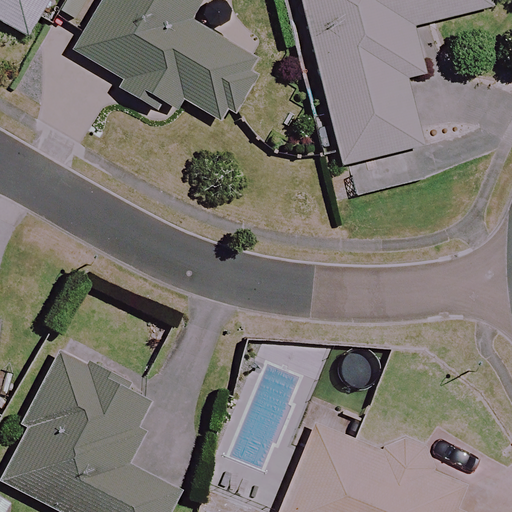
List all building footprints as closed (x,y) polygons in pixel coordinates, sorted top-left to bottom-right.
[(0,0),(0,23),(27,39),(49,0),(0,0)] [(224,123),(229,112),(240,118),(261,80),(250,74),(256,62),(190,27),(204,0),(105,0),(77,54),(123,78),(120,84),(174,113),(181,100),(224,123)] [(304,0),(343,166),(421,148),(405,80),(424,76),(412,28),(492,9),(490,0),(304,0)] [(154,402),(65,357),(1,485),(55,511),(169,511),(178,496),(121,468),(154,402)] [(506,511),(312,433),(279,511),(506,511)]
